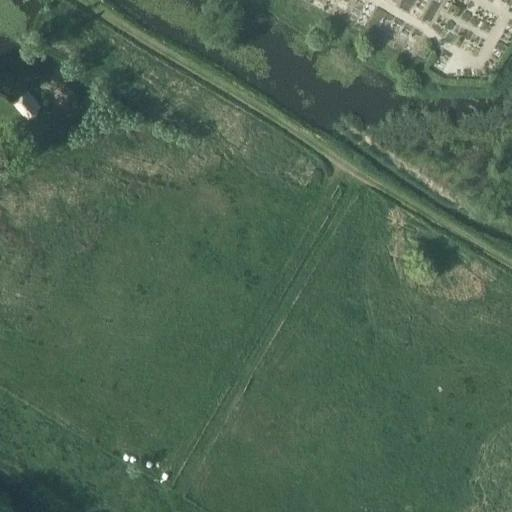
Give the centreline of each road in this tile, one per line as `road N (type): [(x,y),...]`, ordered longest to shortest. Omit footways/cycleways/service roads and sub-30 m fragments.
road 1 (track): [(77,0),(511,263)]
road 2 (track): [(360,175),(177,492)]
